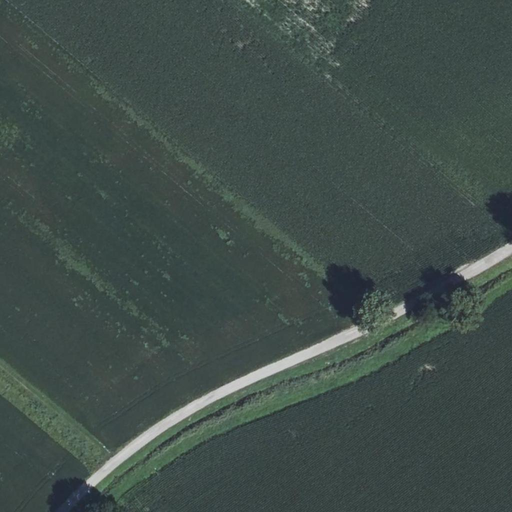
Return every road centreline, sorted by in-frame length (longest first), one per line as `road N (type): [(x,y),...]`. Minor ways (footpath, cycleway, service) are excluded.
road 1 (track): [(60,511),(145,438),(511,251)]
road 2 (track): [(0,362),(115,461)]
